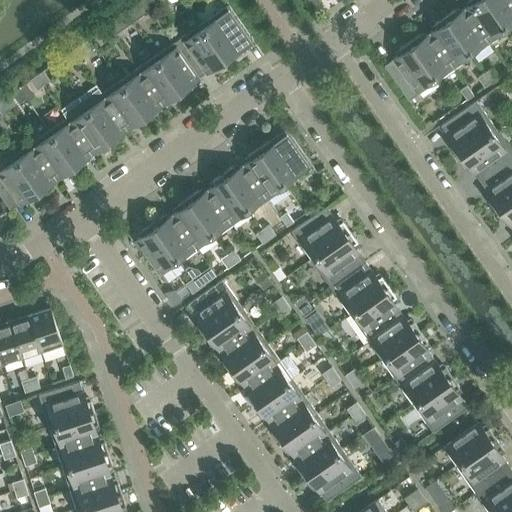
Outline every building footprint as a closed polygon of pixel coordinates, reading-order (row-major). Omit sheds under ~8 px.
[(132,22),(149,10),(142,0),(141,0),(124,12),(132,22)] [(150,0),(142,0),(149,10),(155,6),(150,0)] [(469,5),(465,8),(471,17),(484,34),(490,43),(507,30),(486,0),(470,0),(472,3),(469,5)] [(511,0),(486,0),(507,30),(511,27),(511,0)] [(252,40),(253,39),(228,4),(218,11),(200,23),(201,25),(225,59),(227,63),(238,55),(237,54),(235,51),(239,49),(243,46),(252,40)] [(455,9),(444,16),(447,20),(472,55),(490,43),(484,34),(471,17),(465,8),(461,10),(458,13),(456,10),(455,9)] [(124,12),(107,25),(114,35),(132,22),(124,12)] [(433,30),(430,33),(436,41),(448,59),(454,68),(472,55),(447,20),(444,16),(434,24),(435,25),(437,27),(433,30)] [(217,70),(227,63),(225,59),(201,25),(200,23),(172,43),(197,78),(207,71),(211,68),(214,66),(216,69),(217,70)] [(107,39),(114,35),(107,25),(100,29),(107,39)] [(419,34),(409,41),(412,45),(437,80),(454,68),(448,59),(436,41),(430,33),(426,35),(422,38),(420,35),(419,34)] [(418,93),(437,80),(412,45),(409,41),(399,48),(400,50),(401,52),(398,55),(393,58),(384,65),(409,100),(418,93)] [(193,81),(197,78),(172,43),(155,55),(156,57),(180,91),(182,94),(193,87),(192,86),(190,83),(193,81)] [(78,45),(72,49),(79,59),(85,55),(78,45)] [(72,64),(79,59),(72,49),(65,54),(72,64)] [(172,102),(182,94),(180,91),(156,57),(155,55),(137,68),(162,103),(166,100),(169,98),(171,100),(172,102)] [(158,106),(162,103),(137,68),(119,80),(121,82),(144,115),(147,119),(157,112),(157,111),(155,108),(158,106)] [(491,68),(484,72),(491,82),(498,77),(491,68)] [(43,70),(36,74),(43,84),(50,80),(43,70)] [(484,87),(491,82),(484,72),(477,77),(484,87)] [(37,89),(43,84),(36,74),(30,79),(37,89)] [(137,127),(147,119),(144,115),(121,82),(119,80),(102,93),(103,94),(108,101),(122,121),(127,128),(130,125),(134,123),(136,125),(137,127)] [(466,99),(473,95),(467,85),(460,90),(466,99)] [(19,102),(26,97),(19,87),(12,92),(19,102)] [(123,131),(127,128),(122,121),(108,101),(103,94),(102,93),(98,87),(81,100),(86,107),(109,140),(112,144),(122,137),(121,136),(119,133),(123,131)] [(8,95),(1,99),(8,109),(15,105),(8,95)] [(101,152),(112,144),(109,140),(86,107),(81,100),(63,112),(66,117),(68,120),(73,126),(86,146),(91,153),(95,150),(98,148),(100,150),(101,152)] [(449,145),(457,156),(461,153),(494,130),(496,128),(476,100),(441,125),(447,134),(451,139),(453,142),(451,144),(449,145)] [(87,155),(91,153),(86,146),(73,126),(68,120),(66,117),(49,130),(50,132),(74,165),(76,169),(87,162),(86,160),(84,158),(87,155)] [(473,170),(480,180),(511,157),(511,151),(508,145),(496,128),(494,130),(461,153),(457,156),(464,166),(465,165),(468,163),(471,167),(473,170)] [(66,176),(76,169),(74,165),(49,130),(31,142),(32,144),(37,150),(50,170),(56,178),(60,175),(63,173),(65,175),(66,176)] [(268,140),(258,148),(261,151),(286,187),(302,175),(314,167),(289,132),(287,133),(278,139),(275,142),(271,144),(269,142),(268,140)] [(52,180),(56,178),(50,170),(37,150),(32,144),(31,142),(13,155),(38,190),(41,194),(51,186),(51,185),(49,183),(52,180)] [(247,161),(243,164),(266,197),(268,199),(286,187),(284,184),(261,151),(258,148),(248,155),(248,156),(250,159),(247,161)] [(31,201),(41,194),(38,190),(13,155),(0,164),(0,195),(10,210),(21,202),(24,200),(28,197),(30,200),(31,201)] [(488,200),(495,210),(499,208),(511,198),(511,157),(480,180),(487,190),(490,194),(492,197),(489,199),(488,200)] [(233,165),(223,172),(225,176),(249,209),(250,212),(268,199),(266,197),(243,164),(239,167),(236,169),(234,166),(233,165)] [(211,186),(208,189),(231,222),(233,224),(250,212),(249,209),(225,176),(223,172),(212,180),(213,181),(215,184),(211,186)] [(198,190),(187,197),(190,201),(214,234),(215,236),(233,224),(231,222),(208,189),(204,191),(201,194),(199,191),(198,190)] [(176,211),(172,214),(196,247),(197,249),(215,236),(214,234),(190,201),(187,197),(177,205),(178,206),(180,209),(176,211)] [(511,225),(511,198),(499,208),(495,210),(503,221),(504,220),(507,218),(509,222),(511,225)] [(291,230),(311,258),(313,257),(346,234),(350,231),(343,220),(341,221),(339,223),(336,219),(334,216),(326,205),(291,230)] [(280,216),(287,226),(294,221),(287,211),(280,216)] [(162,215),(152,222),(155,226),(178,259),(180,261),(197,249),(196,247),(172,214),(169,216),(165,219),(163,216),(162,215)] [(161,274),(180,261),(178,259),(155,226),(152,222),(142,229),(143,231),(144,233),(141,236),(136,239),(160,272),(161,274)] [(269,224),(262,229),(269,238),(276,234),(269,224)] [(263,243),(269,238),(262,229),(256,234),(263,243)] [(357,241),(350,231),(346,234),(313,257),(311,258),(330,286),(365,261),(358,251),(356,247),(353,244),(356,242),(357,241)] [(234,249),(227,254),(234,263),(241,258),(234,249)] [(227,268),(234,263),(227,254),(221,258),(227,268)] [(372,271),(365,261),(330,286),(349,314),(352,312),(385,288),(389,286),(381,275),(380,276),(377,278),(375,275),(372,271)] [(279,266),(272,272),(279,281),(286,276),(279,266)] [(264,270),(254,277),(264,291),(274,284),(273,283),(264,270)] [(198,274),(192,278),(199,288),(205,283),(198,274)] [(192,293),(199,288),(192,278),(185,283),(192,293)] [(196,324),(203,334),(207,331),(240,308),(242,306),(230,289),(223,278),(187,303),(194,313),(197,317),(200,321),(197,323),(196,324)] [(396,296),(389,286),(385,288),(352,312),(349,314),(369,341),(371,339),(404,316),(397,306),(395,302),(392,299),(395,297),(396,296)] [(272,302),(276,309),(286,302),(282,295),(272,302)] [(294,302),(298,308),(308,301),(304,295),(294,302)] [(313,308),(308,301),(298,308),(303,315),(313,308)] [(291,309),(286,302),(276,309),(281,316),(291,309)] [(217,345),(219,349),(227,344),(245,331),(252,326),(255,324),(242,306),(240,308),(207,331),(203,334),(210,344),(212,344),(214,342),(217,345)] [(41,351),(63,344),(51,307),(29,314),(41,351)] [(29,314),(10,321),(22,357),(41,351),(29,314)] [(407,320),(404,316),(371,339),(369,341),(381,358),(384,357),(416,334),(420,331),(413,320),(412,321),(409,323),(407,320)] [(10,321),(0,324),(0,355),(3,364),(22,357),(10,321)] [(221,359),(228,369),(232,367),(265,344),(267,342),(255,324),(252,326),(245,331),(227,344),(219,349),(222,353),(225,356),(222,358),(221,359)] [(293,333),(301,344),(311,337),(303,325),(293,333)] [(428,341),(420,331),(416,334),(384,357),(381,358),(394,376),(396,374),(429,351),(426,348),(424,344),(427,342),(428,341)] [(316,344),(311,337),(301,344),(306,352),(316,344)] [(242,381),(244,384),(252,379),(269,367),(277,361),(280,359),(267,342),(265,344),(232,367),(228,369),(235,380),(237,379),(239,377),(242,381)] [(436,361),(429,351),(396,374),(394,376),(413,404),(416,402),(448,379),(452,376),(445,366),(444,366),(441,368),(438,365),(436,361)] [(246,394),(253,405),(257,402),(289,379),(292,377),(298,372),(298,368),(290,356),(286,355),(280,359),(277,361),(269,367),(252,379),(244,384),(247,388),(249,392),(247,393),(246,394)] [(74,376),(70,364),(62,367),(66,378),(74,376)] [(322,374),(326,380),(336,373),(331,367),(322,374)] [(345,374),(349,381),(359,374),(354,367),(345,374)] [(340,379),(336,373),(326,380),(331,386),(340,379)] [(363,380),(359,374),(349,381),(354,387),(363,380)] [(36,376),(29,378),(33,390),(40,387),(36,376)] [(460,386),(452,376),(448,379),(416,402),(413,404),(426,422),(433,432),(468,407),(461,397),(458,393),(456,389),(458,387),(460,386)] [(267,416),(269,420),(277,414),(295,402),(302,397),(305,395),(292,377),(289,379),(257,402),(253,405),(260,415),(261,414),(264,412),(267,416)] [(25,392),(33,390),(29,378),(21,380),(25,392)] [(38,394),(49,426),(51,425),(90,412),(95,411),(91,399),(89,400),(86,401),(85,396),(83,392),(79,380),(38,394)] [(270,430),(278,440),(282,437),(314,414),(317,412),(305,395),(302,397),(295,402),(277,414),(269,420),(272,423),(274,427),(272,429),(270,430)] [(346,408),(351,415),(361,408),(356,401),(346,408)] [(366,414),(361,408),(351,415),(356,421),(366,414)] [(99,423),(95,411),(90,412),(51,425),(49,426),(56,446),(97,433),(95,429),(94,425),(97,424),(99,423)] [(291,451),(294,455),(302,449),(320,437),(327,432),(329,430),(317,412),(314,414),(282,437),(278,440),(285,451),(286,450),(289,448),(291,451)] [(443,446),(456,465),(458,463),(491,440),(495,437),(488,427),(487,428),(484,429),(482,426),(479,422),(445,445),(443,446)] [(369,442),(380,435),(379,433),(373,426),(363,433),(369,442)] [(295,465),(303,475),(307,473),(339,450),(342,448),(329,430),(327,432),(320,437),(302,449),(294,455),(297,459),(299,462),(297,464),(295,465)] [(98,437),(97,433),(56,446),(63,467),(104,454),(108,452),(104,440),(103,440),(100,441),(98,437)] [(402,437),(393,443),(401,454),(410,448),(402,437)] [(503,448),(495,437),(491,440),(458,463),(456,465),(476,492),(511,467),(504,458),(501,454),(499,450),(501,449),(503,448)] [(0,442),(0,444),(2,451),(13,447),(10,440),(0,442)] [(20,450),(23,457),(34,454),(32,446),(20,450)] [(16,455),(13,447),(2,451),(4,459),(16,455)] [(355,466),(342,448),(339,450),(307,473),(303,475),(310,486),(311,485),(314,483),(317,487),(319,490),(326,501),(362,476),(355,466)] [(112,464),(108,452),(104,454),(63,467),(69,488),(110,474),(109,470),(108,466),(111,465),(112,464)] [(36,461),(34,454),(23,457),(25,465),(36,461)] [(429,466),(425,460),(411,469),(416,475),(429,466)] [(511,469),(511,467),(476,492),(489,511),(505,511),(511,507),(511,469)] [(112,478),(110,474),(69,488),(76,508),(117,495),(122,493),(118,481),(116,482),(113,482),(112,478)] [(9,491),(14,490),(26,486),(23,478),(7,484),(9,491)] [(28,494),(26,486),(14,490),(17,497),(28,494)] [(34,491),(36,499),(48,495),(45,487),(34,491)] [(404,497),(409,504),(422,494),(417,488),(404,497)] [(126,505),(122,493),(117,495),(76,508),(77,511),(122,511),(123,511),(121,507),(124,506),(126,505)] [(427,501),(422,494),(409,504),(413,510),(427,501)] [(50,502),(48,495),(36,499),(39,507),(50,502)] [(386,511),(377,498),(375,500),(358,511),(386,511)] [(449,499),(438,507),(441,511),(447,511),(455,507),(449,499)]
